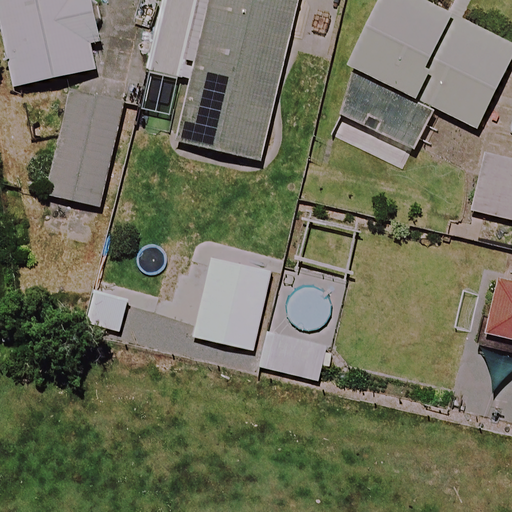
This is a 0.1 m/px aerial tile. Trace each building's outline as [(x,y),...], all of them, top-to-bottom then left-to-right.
[(103,71),(88,0),(0,0),(0,28),(13,90),(103,71)] [(176,146),(261,166),(299,0),(208,0),(208,3),(196,0),(161,0),(138,103),(184,114),(176,146)] [(511,50),(473,31),(474,29),(413,0),(382,0),(327,114),(414,156),(435,111),(475,131),(511,56),(511,50)] [(122,109),(68,97),(46,197),(100,209),(122,109)] [(511,161),(485,154),(469,212),(493,219),(487,240),(511,246),(511,244),(511,161)] [(93,225),(43,215),(39,239),(89,248),(93,225)] [(269,274),(208,262),(194,330),(255,342),(269,274)] [(338,281),(287,270),(267,362),(319,373),(338,281)] [(511,286),(497,282),(483,336),(511,343),(511,286)]
